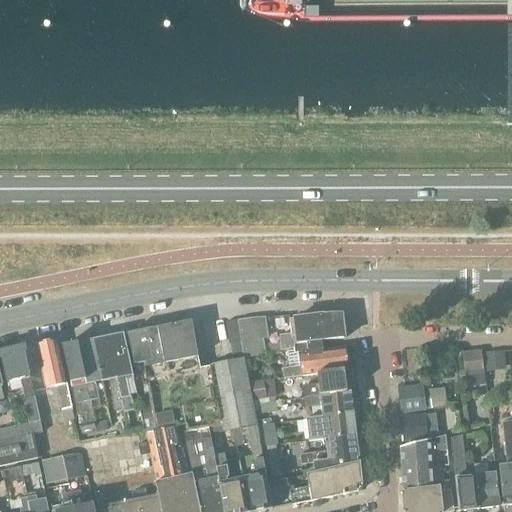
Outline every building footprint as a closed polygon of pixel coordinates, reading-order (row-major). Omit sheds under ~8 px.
[(281,351),(293,350),(297,349),(296,345),(330,341),(344,339),(342,322),(340,322),(339,315),(329,315),(323,316),(322,316),(322,315),(290,319),(289,319),(291,335),(279,336),(280,343),(264,346),(263,339),(268,338),(264,317),(251,318),(237,321),(245,358),(281,351)] [(225,323),(225,325),(229,343),(240,341),(237,321),(225,323)] [(186,431),(210,427),(221,425),(223,425),(224,433),(233,431),(256,426),(243,360),(232,362),(199,368),(192,328),(191,323),(161,328),(139,332),(127,334),(133,365),(143,364),(152,413),(141,416),(144,433),(146,433),(185,425),(186,431)] [(132,376),(130,366),(123,335),(108,338),(122,408),(123,413),(133,411),(130,396),(129,397),(125,377),(132,376)] [(108,338),(93,341),(102,382),(108,380),(114,410),(122,408),(108,338)] [(93,341),(78,344),(90,402),(98,401),(95,383),(102,382),(93,341)] [(240,341),(229,343),(232,362),(243,360),(244,360),(240,341)] [(297,349),(293,350),(294,354),(298,354),(299,367),(282,369),(283,379),(317,375),(317,374),(348,371),(345,348),(331,349),(330,341),(296,345),(297,349)] [(74,421),(58,348),(56,342),(36,347),(46,390),(55,387),(63,423),(74,421)] [(78,344),(63,347),(75,406),(90,402),(78,344)] [(23,349),(0,355),(7,384),(21,380),(26,399),(35,397),(23,349)] [(470,351),(461,351),(464,388),(484,385),(483,373),(483,371),(481,354),(481,350),(470,351)] [(504,352),(483,354),(484,372),(505,370),(504,352)] [(252,357),(245,358),(246,371),(254,370),(252,357)] [(351,392),(348,371),(317,374),(317,375),(318,385),(302,387),(303,398),(351,392)] [(273,380),(249,384),(251,402),(276,398),(273,380)] [(422,386),(407,388),(397,389),(401,414),(425,411),(425,410),(423,395),(422,386)] [(428,394),(423,395),(425,410),(446,407),(445,398),(444,388),(427,390),(428,394)] [(321,405),(323,418),(353,414),(351,392),(303,398),(305,407),(321,405)] [(275,403),(258,405),(260,414),(277,412),(275,403)] [(356,436),(353,414),(323,418),(306,420),(309,442),(325,440),(325,439),(356,436)] [(425,416),(401,417),(400,417),(401,442),(426,441),(425,416)] [(511,420),(501,422),(507,468),(497,469),(502,507),(511,505),(511,420)] [(41,421),(15,427),(18,439),(33,435),(44,433),(41,421)] [(95,429),(93,421),(78,424),(80,432),(95,429)] [(107,430),(105,422),(95,424),(96,432),(107,430)] [(125,424),(118,426),(120,434),(127,432),(125,424)] [(265,447),(266,447),(275,446),(277,446),(273,424),(262,426),(265,447)] [(161,511),(199,511),(193,483),(183,432),(186,431),(185,425),(146,433),(158,495),(161,511)] [(221,425),(210,427),(224,511),(248,511),(239,459),(227,462),(225,455),(224,455),(220,431),(222,431),(221,425)] [(252,457),(239,459),(248,511),(259,511),(272,509),(266,482),(256,426),(233,431),(236,447),(249,445),(252,457)] [(0,430),(0,442),(18,439),(15,427),(0,430)] [(183,432),(193,483),(199,511),(224,511),(210,427),(186,431),(183,432)] [(18,439),(0,442),(0,467),(37,459),(33,435),(18,439)] [(325,439),(325,440),(327,452),(299,455),(300,465),(316,463),(317,471),(357,463),(356,458),(358,458),(356,436),(325,439)] [(400,448),(402,470),(433,468),(432,453),(447,452),(445,437),(431,440),(400,448)] [(479,510),(475,476),(465,477),(463,456),(462,456),(459,438),(450,439),(456,496),(458,511),(479,510)] [(279,472),(275,446),(266,447),(270,473),(279,472)] [(64,457),(69,481),(86,477),(81,453),(64,457)] [(479,510),(498,507),(494,469),(492,455),(485,458),(487,475),(475,476),(479,510)] [(47,485),(56,483),(69,481),(64,457),(43,461),(47,485)] [(357,463),(317,471),(306,474),(309,488),(289,491),(286,477),(266,482),(272,509),(358,492),(362,487),(359,463),(357,463)] [(38,465),(20,469),(22,478),(34,476),(34,478),(41,476),(38,465)] [(403,491),(434,488),(433,468),(402,470),(403,491)] [(8,471),(11,483),(23,481),(22,478),(20,469),(8,471)] [(440,487),(434,488),(403,491),(404,511),(453,511),(451,496),(441,498),(440,487)] [(94,511),(93,504),(83,506),(80,490),(71,492),(75,511),(94,511)] [(138,491),(142,511),(161,511),(158,495),(146,497),(144,490),(138,491)] [(119,511),(118,503),(106,505),(104,491),(95,493),(99,511),(119,511)] [(119,511),(142,511),(138,491),(131,492),(132,500),(118,503),(119,511)] [(75,511),(71,492),(62,494),(65,510),(57,511),(75,511)] [(27,500),(29,511),(47,511),(45,499),(36,501),(35,493),(26,495),(27,500)] [(29,511),(27,500),(19,502),(21,509),(17,510),(17,511),(29,511)]
